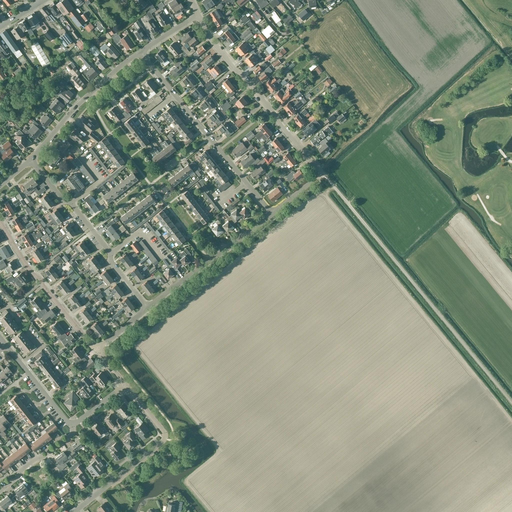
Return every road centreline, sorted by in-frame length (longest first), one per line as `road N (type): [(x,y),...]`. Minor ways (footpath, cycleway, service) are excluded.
road 1 (unclassified): [(511,403),(319,174)]
road 2 (residential): [(271,214),(139,52)]
road 3 (residential): [(319,174),(198,14)]
road 4 (residential): [(146,308),(31,159)]
road 5 (residential): [(74,511),(163,440),(123,384)]
road 6 (residential): [(95,350),(0,221)]
road 7 (residential): [(146,308),(271,214)]
road 8 (residential): [(31,159),(139,52)]
